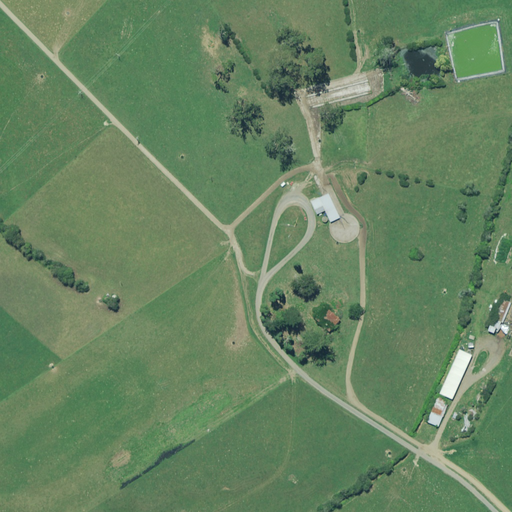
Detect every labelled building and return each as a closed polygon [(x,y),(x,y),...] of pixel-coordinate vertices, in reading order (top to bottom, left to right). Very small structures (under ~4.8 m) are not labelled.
[(341,218),(330,194),(312,202),(318,215),(327,211),(332,222),(341,218)] [(511,303),(511,302),(505,300),(497,319),(505,322),(511,303)] [(332,334),(343,321),(324,306),(313,319),(332,334)] [(473,355),(461,350),(441,394),(454,399),(473,355)] [(450,402),(439,398),(429,422),(440,427),(450,402)]
